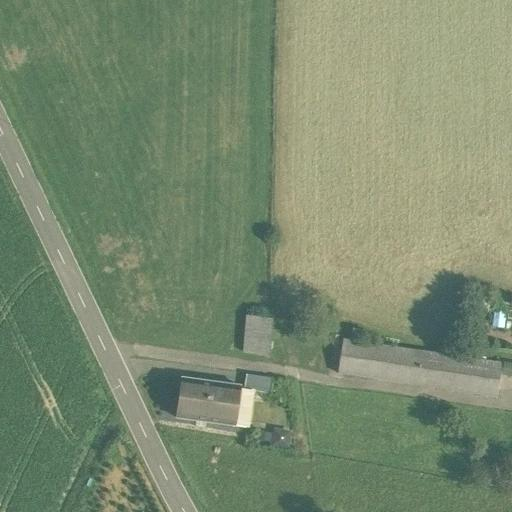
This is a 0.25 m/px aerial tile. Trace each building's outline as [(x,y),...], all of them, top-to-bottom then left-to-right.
[(247,317),(242,355),(270,358),(274,320),(247,317)] [(502,364),(342,339),(337,373),(497,398),(502,364)] [(270,379),(246,375),(244,390),(268,393),(270,379)] [(238,386),(183,378),(177,419),(232,427),(238,386)] [(290,436),(259,431),(257,445),(288,450),(290,436)]
